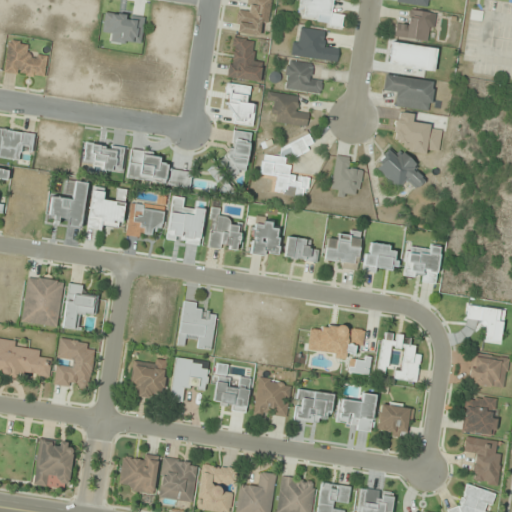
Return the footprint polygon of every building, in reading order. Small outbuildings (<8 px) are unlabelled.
[(259,36),(260,27),(267,27),(270,0),(248,0),(248,10),(238,9),(236,33),(259,36)] [(341,26),(343,13),(332,12),(333,0),(299,0),(299,10),(306,11),(305,22),(341,26)] [(394,36),(429,42),(434,14),(409,10),(407,26),(396,24),(394,36)] [(290,56),(336,62),(338,49),(324,47),(326,31),(301,28),(299,40),(292,39),(290,56)] [(253,62),(254,40),(231,38),(227,79),(259,82),(261,62),(253,62)] [(27,53),(28,42),(7,40),(3,74),(44,79),(47,56),(27,53)] [(413,66),(414,45),(390,43),(389,65),(413,66)] [(319,80),(311,79),(313,64),(288,60),(283,89),(317,95),(319,80)] [(429,112),(434,81),(384,74),(381,92),(395,94),(393,107),(429,112)] [(254,104),(246,103),(248,86),(226,84),(223,111),(230,112),(229,124),(251,127),(254,104)] [(271,122),(306,127),(308,112),(298,110),(300,97),(268,92),(267,101),(273,102),(271,122)] [(33,133),(0,128),(0,157),(20,160),(21,151),(31,152),(33,133)] [(250,134),(229,131),(224,171),(245,174),(250,134)] [(259,175),(271,178),(277,193),(306,199),(310,179),(288,175),(290,167),(287,159),(314,148),(309,135),(281,147),(278,158),(264,154),(259,175)] [(82,165),(121,171),(125,149),(85,143),(82,165)] [(126,179),(189,188),(191,171),(158,166),(160,155),(130,150),(126,179)] [(396,191),(407,181),(414,190),(427,178),(401,151),(394,157),(390,153),(374,167),(396,191)] [(362,170),(352,169),(353,158),(335,156),(330,193),(358,197),(362,170)] [(215,178),(219,173),(212,167),(207,172),(215,178)] [(0,180),(7,182),(9,170),(0,168),(0,214),(1,215),(3,205),(0,204),(0,180)] [(81,226),(86,184),(65,181),(64,188),(72,189),(70,199),(50,197),(47,222),(81,226)] [(88,225),(119,229),(122,202),(102,200),(103,188),(92,187),(88,225)] [(149,236),(149,230),(162,230),(162,207),(127,207),(127,236),(149,236)] [(237,251),(239,222),(219,220),(220,209),(210,208),(207,248),(237,251)] [(278,223),(252,222),(250,255),(277,256),(278,223)] [(323,263),(355,268),(360,235),(338,232),(337,241),(326,239),(323,263)] [(317,252),(307,250),(308,241),(287,237),(283,257),(315,263),(317,252)] [(381,273),(381,268),(394,268),(395,245),(364,244),(363,272),(381,273)] [(429,255),(404,253),(403,279),(436,281),(438,248),(429,247),(429,255)] [(57,327),(62,281),(26,277),(20,323),(57,327)] [(97,298),(81,296),(83,286),(68,284),(62,328),(79,330),(82,314),(94,316),(97,298)] [(200,304),(182,301),(178,335),(198,338),(196,348),(210,350),(215,315),(199,313),(200,304)] [(482,341),(500,343),(504,310),(466,305),(465,321),(484,323),(482,341)] [(415,383),(420,355),(411,354),(414,338),(383,333),(376,376),(385,378),(390,348),(400,350),(395,380),(415,383)] [(0,373),(48,380),(51,360),(39,358),(40,351),(14,347),(15,342),(0,339),(0,373)] [(87,343),(59,340),(57,358),(72,360),(71,367),(55,365),(53,385),(89,389),(94,351),(86,350),(87,343)] [(504,389),(508,358),(471,352),(466,384),(504,389)] [(208,362),(174,358),(169,401),(180,403),(182,389),(204,392),(208,362)] [(133,365),(128,394),(160,400),(167,362),(155,360),(153,369),(133,365)] [(245,411),(250,380),(239,378),(237,388),(228,386),(229,378),(216,376),(212,406),(245,411)] [(257,378),(252,415),(285,420),(291,383),(257,378)] [(293,420),(317,424),(318,416),(328,418),(332,394),(298,389),(293,420)] [(338,400),(335,421),(345,422),(344,428),(370,432),(376,396),(361,394),(360,403),(338,400)] [(497,399),(464,396),(461,433),(494,435),(497,399)] [(413,409),(382,401),(375,429),(406,437),(413,409)] [(493,452),(495,441),(463,437),(461,452),(472,454),(469,482),(496,486),(501,453),(493,452)] [(73,443),(38,440),(34,486),(47,487),(47,480),(70,481),(73,443)] [(121,458),(117,488),(152,494),(158,457),(141,454),(140,461),(121,458)] [(157,497),(191,503),(197,463),(163,458),(157,497)] [(228,511),(232,493),(222,491),(223,484),(234,486),(237,469),(201,464),(195,510),(212,511),(228,511)] [(269,511),(275,475),(258,472),(256,487),(238,484),(234,511),(269,511)] [(310,511),(315,482),(280,476),(274,511),(310,511)] [(348,511),(349,509),(347,509),(350,487),(320,483),(316,511),(348,511)] [(492,511),(489,511),(495,494),(465,484),(457,509),(454,508),(452,511),(492,511)] [(359,489),(356,511),(389,511),(392,493),(359,489)]
